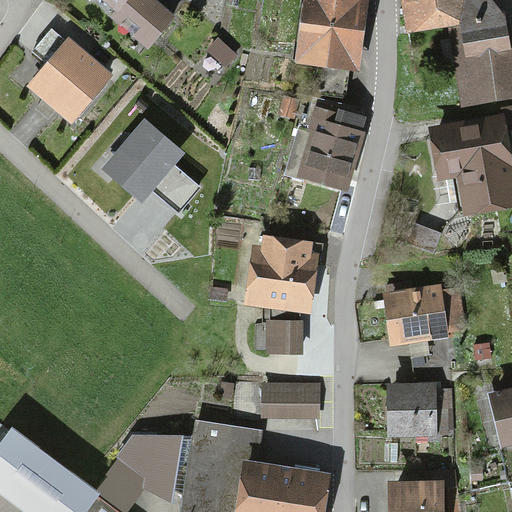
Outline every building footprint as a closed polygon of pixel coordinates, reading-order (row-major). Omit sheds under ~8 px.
[(106,0),(116,8),(113,12),(151,45),(155,40),(173,18),(152,0),(106,0)] [(363,0),(311,0),(303,61),(322,63),(318,92),(345,96),(349,67),(354,68),(363,0)] [(416,0),(420,23),(459,17),(456,0),(416,0)] [(475,4),(478,23),(476,24),(481,53),(475,54),(483,99),(511,94),(511,69),(504,19),(489,21),(486,2),(475,4)] [(34,85),(72,118),(108,76),(53,29),(34,52),(51,66),(34,85)] [(345,184),(361,131),(351,128),(357,107),(313,97),(309,116),(304,114),(285,175),(304,180),(306,173),(345,184)] [(460,211),(511,202),(511,191),(500,122),(438,132),(445,173),(453,171),(460,211)] [(144,128),(112,166),(142,192),(149,185),(178,210),(198,187),(168,162),(175,154),(144,128)] [(417,232),(413,243),(432,251),(436,240),(417,232)] [(302,302),(309,256),(321,257),(323,244),(267,236),(264,256),(262,256),(256,296),(302,302)] [(428,287),(428,293),(392,298),(398,338),(462,329),(457,289),(442,291),(441,285),(428,287)] [(301,322),(271,321),(271,351),(301,352),(301,322)] [(267,414),(317,414),(317,387),(267,386),(267,414)] [(454,432),(452,389),(396,390),(397,428),(429,428),(430,433),(454,432)] [(506,441),(511,439),(511,392),(495,396),(506,441)] [(149,476),(187,496),(186,496),(183,511),(314,511),(319,482),(321,471),(299,467),(297,478),(255,471),(261,430),(198,420),(196,438),(136,437),(122,456),(149,476)] [(121,511),(95,492),(83,484),(14,432),(0,450),(0,486),(34,511),(121,511)] [(122,456),(95,492),(121,511),(122,511),(149,476),(122,456)] [(397,487),(397,511),(437,511),(438,487),(458,487),(456,470),(415,471),(415,486),(397,487)]
